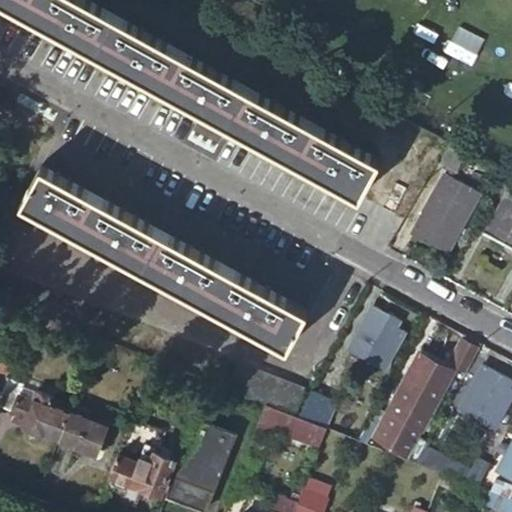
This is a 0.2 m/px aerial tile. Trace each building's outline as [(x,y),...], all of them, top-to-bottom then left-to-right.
[(378,158),(83,0),(0,0),(359,194),(378,158)] [(465,151),(448,142),(444,148),(461,158),(465,151)] [(444,148),(437,161),(453,171),(461,158),(444,148)] [(305,308),(40,166),(22,202),(287,344),(305,308)] [(479,189),(446,172),(411,233),(445,250),(479,189)] [(511,227),(511,187),(511,188),(487,232),(504,242),(511,227)] [(0,299),(29,312),(96,338),(106,310),(0,268),(0,299)] [(395,320),(369,307),(346,350),(378,368),(398,329),(392,327),(395,320)] [(0,390),(5,377),(11,361),(0,356),(0,390)] [(416,429),(418,431),(439,392),(448,374),(416,357),(411,367),(374,438),(403,453),(416,429)] [(225,389),(264,404),(293,416),(304,389),(235,362),(225,389)] [(482,365),(476,377),(466,395),(459,410),(492,427),(509,396),(504,393),(511,380),(482,365)] [(42,433),(58,439),(67,413),(48,406),(50,399),(33,392),(30,401),(18,396),(23,384),(5,377),(0,390),(0,406),(13,412),(25,417),(22,425),(25,426),(23,430),(41,436),(42,433)] [(30,401),(33,392),(34,388),(23,384),(18,396),(30,401)] [(325,429),(328,430),(338,403),(313,393),(300,418),(325,429)] [(300,418),(296,417),(293,416),(264,404),(254,429),(273,437),(275,431),(318,447),(325,429),(300,418)] [(58,439),(57,442),(94,456),(107,423),(69,408),(67,413),(58,439)] [(10,420),(22,425),(25,417),(13,412),(10,420)] [(193,418),(163,499),(198,511),(203,511),(234,433),(193,418)] [(426,442),(416,436),(405,456),(416,462),(426,442)] [(121,440),(108,475),(111,476),(108,483),(127,490),(130,483),(158,494),(172,457),(152,450),(153,446),(144,443),(143,448),(121,440)] [(511,445),(498,472),(511,479),(511,445)] [(462,482),(469,470),(425,447),(415,464),(462,482)] [(476,488),(487,467),(474,460),(469,470),(462,482),(476,488)] [(511,511),(511,491),(493,485),(486,504),(508,511),(511,511)] [(321,511),(327,498),(302,489),(296,503),(294,509),(292,511),(321,511)] [(288,500),(286,506),(294,509),(296,503),(288,500)] [(274,511),(292,511),(294,509),(286,506),(277,503),(274,511)]
